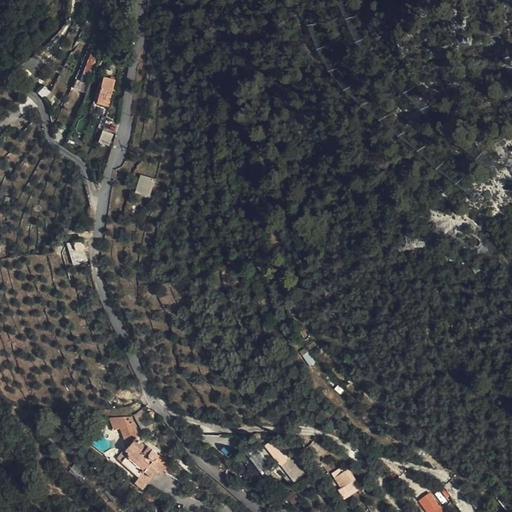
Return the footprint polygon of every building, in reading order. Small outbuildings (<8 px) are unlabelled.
[(98,54),(90,50),(84,64),(90,67),(93,68),(98,54)] [(85,77),(90,67),(84,64),(79,74),(85,77)] [(100,89),(112,91),(115,80),(103,77),(100,89)] [(42,98),(50,93),(45,86),(37,92),(42,98)] [(112,91),(100,89),(97,103),(109,105),(112,91)] [(149,197),(155,179),(140,174),(134,193),(149,197)] [(86,231),(77,233),(78,243),(88,241),(86,231)] [(483,250),(477,252),(480,259),(486,257),(483,250)] [(119,420),(126,442),(135,432),(137,430),(131,411),(110,412),(113,422),(119,420)] [(135,432),(126,442),(115,453),(138,475),(143,469),(151,475),(156,469),(161,474),(167,467),(157,458),(158,454),(159,453),(158,451),(158,450),(157,449),(156,448),(154,447),(153,448),(152,448),(146,443),(144,446),(139,441),(142,438),(135,432)] [(262,445),(287,479),(297,472),(274,440),(270,443),(268,440),(262,445)] [(330,476),(336,486),(345,481),(339,471),(330,476)]
